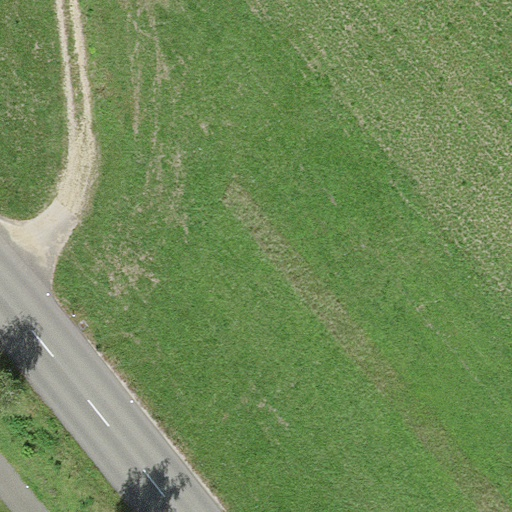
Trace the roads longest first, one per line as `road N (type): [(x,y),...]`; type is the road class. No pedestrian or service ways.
road 1 (track): [(0,288),(60,231),(70,170),(65,0)]
road 2 (tertiary): [(170,511),(0,303)]
